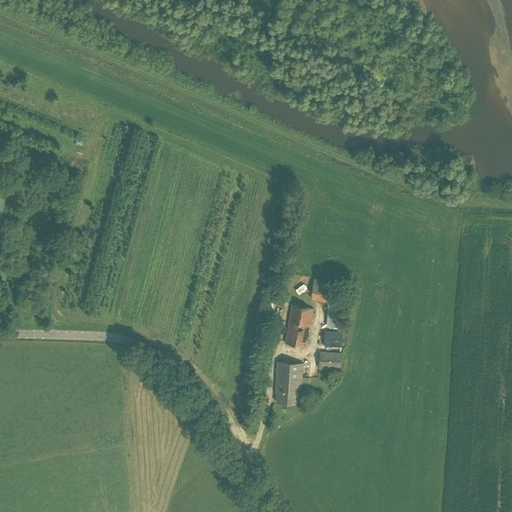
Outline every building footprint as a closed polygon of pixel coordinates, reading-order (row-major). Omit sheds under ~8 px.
[(315,279),(311,299),(330,303),(335,283),(315,279)] [(326,326),(339,327),(341,304),(327,304),(326,326)] [(307,347),(314,309),(291,305),(284,343),(307,347)] [(342,347),(343,332),(324,331),(324,346),(342,347)] [(340,370),(341,353),(319,351),(318,369),(340,370)] [(301,392),(303,364),(277,362),(276,390),(277,390),(276,402),(299,404),(300,392),(301,392)]
